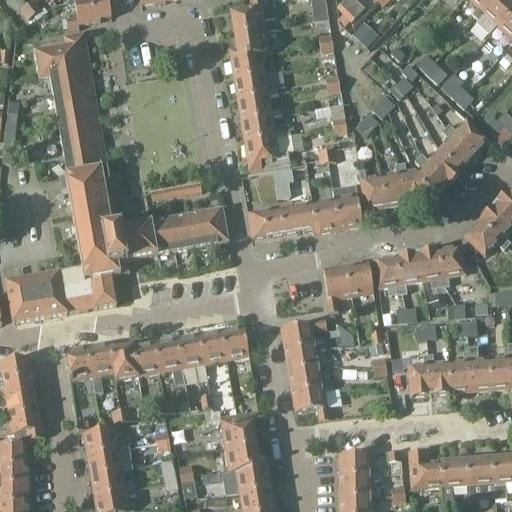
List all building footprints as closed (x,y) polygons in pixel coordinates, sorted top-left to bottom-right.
[(100,22),(111,21),(108,1),(97,2),(96,0),(95,0),(74,3),(77,21),(66,23),(68,34),(80,32),(79,28),(100,25),(100,22)] [(140,0),(141,8),(142,12),(143,12),(142,8),(155,6),(155,8),(160,7),(158,0),(140,0)] [(310,0),(314,24),(328,21),(325,0),(310,0)] [(337,11),(338,12),(352,25),(367,10),(356,0),(347,0),(338,10),(337,11)] [(393,1),(391,0),(379,0),(377,3),(384,10),(393,1)] [(493,0),(467,0),(479,11),(473,17),(475,20),(493,0)] [(498,29),(511,14),(511,3),(508,0),(493,0),(475,20),(479,23),(476,25),(490,38),(498,29)] [(34,3),(27,8),(35,19),(42,13),(34,3)] [(253,12),(231,16),(234,39),(265,34),(285,31),(283,17),(263,20),(261,3),(251,5),(253,12)] [(35,19),(27,8),(19,14),(27,24),(35,19)] [(511,14),(498,29),(511,41),(511,14)] [(361,27),(352,38),(368,52),(377,41),(361,27)] [(237,52),(229,54),(230,58),(231,63),(262,58),(263,58),(269,57),(268,51),(267,45),(265,34),(234,39),(237,52)] [(318,40),(320,48),(332,47),(331,38),(318,40)] [(81,40),(65,43),(66,50),(67,51),(85,47),(83,41),(83,40),(83,39),(81,40)] [(66,50),(37,56),(41,80),(89,72),(85,47),(67,51),(66,50)] [(332,47),(320,48),(321,57),(334,55),(332,47)] [(396,52),(391,58),(399,66),(405,60),(396,52)] [(9,55),(1,54),(0,59),(0,67),(8,68),(9,55)] [(262,58),(231,63),(233,78),(234,83),(265,78),(274,77),(273,72),(271,72),(265,73),(262,58)] [(427,79),(437,68),(427,59),(417,69),(427,79)] [(448,79),(437,68),(427,79),(439,89),(448,79)] [(419,79),(408,69),(402,75),(412,86),(419,79)] [(89,72),(41,80),(41,81),(50,79),(53,99),(92,92),(89,72)] [(265,78),(234,83),(237,100),(238,104),(269,99),(277,97),(277,93),(286,92),(283,75),(274,77),(265,78)] [(338,79),(325,81),(326,89),(339,87),(338,79)] [(390,94),(399,103),(412,90),(403,81),(396,87),(390,94)] [(339,87),(326,89),(328,98),(340,96),(339,87)] [(450,99),(457,105),(465,96),(459,89),(450,99)] [(92,92),(53,99),(56,112),(95,105),(92,92)] [(457,105),(464,111),(472,102),(465,96),(457,105)] [(269,99),(238,104),(240,121),(241,126),(272,120),(273,120),(281,119),(280,114),(272,116),(269,99)] [(385,100),(372,113),(382,122),(394,109),(385,100)] [(10,104),(9,115),(17,116),(18,105),(10,104)] [(95,105),(56,112),(59,131),(98,124),(95,105)] [(442,113),(437,107),(432,111),(437,118),(442,113)] [(343,108),(329,110),(331,120),(344,117),(343,108)] [(9,115),(7,125),(16,126),(17,116),(9,115)] [(368,118),(356,131),(365,140),(378,126),(368,118)] [(490,118),(481,128),(482,129),(483,130),(494,140),(495,141),(504,132),(499,126),(492,120),(490,118)] [(345,119),(331,122),(333,131),(346,129),(345,119)] [(272,120),(241,126),(244,146),(276,141),(285,139),(291,138),(289,128),(274,131),(273,120),(272,120)] [(98,124),(59,131),(61,144),(100,137),(98,124)] [(475,159),(489,144),(467,124),(456,135),(449,129),(446,132),(475,159)] [(7,125),(6,136),(15,136),(16,126),(7,125)] [(333,131),(334,141),(348,139),(346,129),(333,131)] [(462,173),(475,159),(446,132),(443,135),(450,142),(439,153),(462,173)] [(6,136),(5,146),(14,147),(15,136),(6,136)] [(100,137),(61,144),(65,164),(104,157),(100,137)] [(276,141),(244,146),(249,175),(250,175),(262,173),(290,168),(288,160),(288,156),(293,155),(291,138),(285,139),(276,141)] [(5,146),(4,156),(12,157),(14,147),(5,146)] [(335,153),(326,154),(328,166),(337,164),(335,153)] [(448,188),(462,173),(439,153),(428,165),(421,159),(419,162),(448,188)] [(328,166),(326,154),(318,155),(320,167),(328,166)] [(4,156),(3,167),(11,168),(12,157),(4,156)] [(104,157),(65,164),(67,177),(106,170),(104,157)] [(435,203),(448,188),(419,162),(416,165),(422,171),(419,174),(423,205),(435,203)] [(404,208),(423,205),(419,174),(407,177),(405,168),(398,169),(404,208)] [(404,208),(398,169),(395,169),(398,178),(381,181),(386,211),(404,208)] [(67,177),(65,177),(76,237),(82,272),(84,285),(111,280),(128,277),(130,276),(128,264),(135,263),(158,258),(151,224),(150,224),(150,225),(122,230),(121,229),(112,231),(111,224),(104,185),(109,184),(106,171),(106,170),(67,177)] [(366,214),(386,211),(381,181),(367,183),(365,175),(360,175),(366,214)] [(182,190),(151,195),(151,196),(153,204),(202,195),(200,187),(182,190)] [(334,202),(330,203),(335,234),(362,230),(358,202),(360,201),(359,198),(357,199),(356,189),(332,193),(334,202)] [(511,195),(509,193),(494,209),(511,225),(511,195)] [(315,238),(335,234),(330,203),(303,207),(307,233),(314,232),(315,238)] [(275,208),(279,238),(307,233),(303,207),(293,209),(293,205),(275,208)] [(269,213),(248,216),(252,242),(279,238),(275,208),(268,209),(269,213)] [(511,232),(511,225),(494,209),(480,224),(507,251),(511,247),(504,241),(511,232)] [(223,211),(204,214),(210,249),(229,246),(223,211)] [(204,214),(186,218),(193,252),(210,249),(204,214)] [(186,218),(169,221),(175,255),(193,252),(186,218)] [(169,221),(151,224),(158,258),(175,255),(169,221)] [(493,267),(507,251),(480,224),(465,240),(486,260),(493,267)] [(467,287),(460,250),(439,254),(445,290),(445,291),(467,287)] [(430,292),(445,290),(439,254),(417,257),(422,286),(429,284),(430,292)] [(396,261),(402,298),(407,298),(405,288),(422,286),(417,257),(396,261)] [(374,264),(379,293),(387,292),(389,300),(402,298),(396,261),(374,264)] [(346,269),(352,301),(374,297),(368,265),(346,269)] [(337,303),(352,301),(346,269),(323,273),(328,301),(326,301),(329,317),(339,316),(337,303)] [(61,275),(6,285),(13,327),(68,317),(65,303),(88,299),(93,298),(95,312),(116,309),(111,280),(84,285),(82,272),(78,272),(61,275)] [(505,296),(495,297),(497,312),(507,310),(505,296)] [(88,299),(65,303),(68,317),(90,313),(95,312),(93,298),(88,299)] [(486,305),(473,306),(474,316),(487,315),(486,305)] [(466,307),(456,308),(456,310),(456,322),(459,322),(467,321),(466,307)] [(456,308),(447,309),(447,311),(448,323),(456,322),(456,310),(456,308)] [(416,313),(406,314),(407,326),(417,326),(416,313)] [(407,326),(406,314),(397,314),(398,327),(407,326)] [(327,333),(325,323),(308,326),(309,328),(281,332),(284,353),(325,347),(324,343),(316,344),(314,335),(327,333)] [(467,328),(468,340),(477,339),(476,327),(467,328)] [(468,340),(467,328),(458,328),(458,340),(468,340)] [(249,361),(244,329),(222,333),(227,364),(249,361)] [(425,331),(427,345),(438,344),(436,330),(425,331)] [(416,347),(427,345),(425,331),(414,332),(416,347)] [(222,333),(200,337),(205,369),(218,366),(219,375),(229,373),(227,364),(222,333)] [(380,335),(371,336),(373,348),(382,347),(380,335)] [(205,369),(200,337),(177,341),(183,373),(184,383),(194,381),(193,371),(205,369)] [(160,377),(183,373),(177,341),(155,345),(160,377)] [(111,345),(87,350),(92,380),(115,376),(111,352),(112,352),(111,345)] [(138,380),(160,377),(155,345),(133,349),(138,380)] [(325,347),(284,353),(288,376),(320,370),(328,370),(325,347)] [(116,384),(138,380),(133,349),(114,353),(114,352),(112,352),(111,352),(115,376),(116,384)] [(65,352),(70,384),(92,380),(87,350),(66,354),(65,352)] [(469,357),(468,357),(471,396),(491,394),(489,364),(472,366),(472,361),(477,361),(477,351),(469,352),(469,357)] [(504,363),(489,364),(491,394),(511,392),(509,354),(503,354),(504,363)] [(464,366),(449,367),(451,397),(471,396),(468,357),(463,357),(464,366)] [(30,359),(0,364),(0,376),(1,376),(3,384),(33,379),(30,359)] [(423,369),(408,371),(409,378),(410,389),(411,400),(431,399),(428,360),(423,360),(423,369)] [(433,360),(428,360),(431,399),(451,397),(449,367),(433,369),(433,360)] [(385,363),(372,365),(375,383),(387,381),(385,363)] [(320,370),(288,376),(292,396),(332,389),(331,385),(322,386),(320,370)] [(4,392),(0,392),(0,393),(2,403),(36,396),(33,379),(3,384),(4,392)] [(332,389),(292,396),(295,417),(317,413),(319,425),(330,423),(328,411),(326,411),(324,395),(333,393),(332,389)] [(0,403),(0,402),(0,412),(2,412),(6,411),(8,420),(39,414),(36,396),(2,403),(0,403)] [(209,398),(201,400),(203,411),(211,410),(209,398)] [(173,403),(165,405),(167,417),(176,416),(173,403)] [(165,405),(156,406),(159,419),(167,417),(165,405)] [(129,412),(121,413),(122,424),(131,423),(129,412)] [(121,413),(112,414),(114,426),(122,424),(121,413)] [(10,428),(6,429),(8,438),(26,435),(28,444),(44,441),(39,414),(8,420),(10,428)] [(220,414),(212,415),(214,429),(221,427),(224,446),(256,441),(254,428),(260,427),(258,415),(222,422),(220,414)] [(88,422),(77,423),(78,433),(89,432),(88,422)] [(115,432),(84,438),(87,459),(127,452),(127,447),(118,449),(115,432)] [(167,434),(154,436),(156,445),(169,443),(167,434)] [(256,441),(224,446),(228,471),(267,464),(266,459),(259,460),(256,441)] [(169,443),(156,445),(158,454),(170,451),(169,443)] [(0,468),(28,468),(28,463),(27,448),(0,448),(0,468)] [(127,452),(87,459),(91,479),(122,474),(131,473),(127,452)] [(394,455),(388,455),(389,466),(401,465),(400,457),(400,454),(394,455)] [(426,455),(408,456),(412,493),(436,492),(443,491),(441,466),(433,467),(427,467),(426,455)] [(371,457),(339,457),(339,480),(380,479),(380,474),(371,474),(371,457)] [(511,460),(505,461),(493,462),(495,503),(507,502),(505,486),(508,486),(511,485),(511,460)] [(481,463),(467,464),(469,489),(470,500),(485,499),(492,498),(493,503),(495,503),(493,462),(481,463)] [(172,463),(160,465),(164,486),(176,484),(172,463)] [(267,464),(228,471),(229,476),(235,475),(239,494),(271,488),(267,464)] [(457,465),(441,466),(443,491),(444,511),(453,510),(452,490),(460,490),(469,489),(467,464),(457,465)] [(0,468),(0,487),(28,487),(28,468),(0,468)] [(191,468),(178,470),(180,479),(193,476),(191,468)] [(122,474),(91,479),(95,500),(134,494),(134,489),(132,482),(124,483),(122,474)] [(193,476),(180,479),(184,501),(197,501),(193,476)] [(380,479),(339,480),(339,501),(371,500),(371,484),(380,484),(380,479)] [(176,484),(164,486),(165,495),(178,492),(176,484)] [(0,506),(28,506),(28,487),(0,487),(0,506)] [(274,511),(271,488),(239,494),(241,511),(274,511)] [(404,490),(392,491),(392,500),(405,499),(404,490)] [(134,494),(95,500),(96,511),(128,511),(127,499),(135,498),(134,494)] [(405,499),(392,500),(393,508),(406,507),(405,499)] [(371,511),(371,500),(339,501),(339,511),(371,511)]
